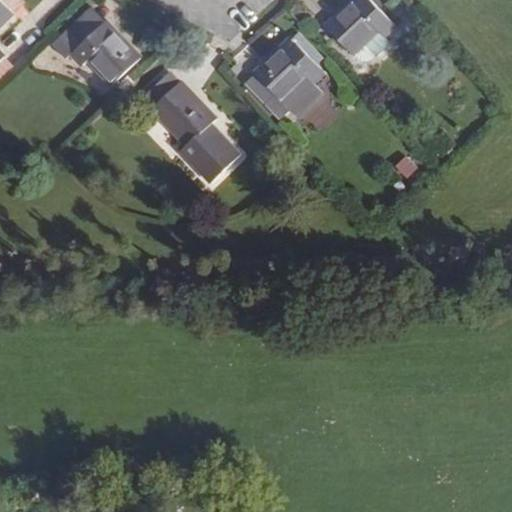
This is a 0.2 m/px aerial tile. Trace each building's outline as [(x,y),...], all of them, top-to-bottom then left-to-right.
[(0,29),(14,15),(0,0),(0,61),(3,59),(6,56),(0,50),(0,29)] [(367,0),(357,10),(351,4),(327,27),(354,53),(355,52),(377,32),(383,38),(396,26),(370,0),(367,0)] [(354,0),(351,4),(357,10),(367,0),(354,0)] [(99,26),(105,21),(92,8),(52,47),(65,60),(71,54),(99,26)] [(110,37),(116,32),(105,21),(99,26),(110,37)] [(71,54),(83,65),(89,58),(112,80),(139,55),(116,32),(110,37),(99,26),(71,54)] [(377,32),(355,52),(361,60),(366,62),(369,62),(373,60),(389,45),(383,38),(377,32)] [(299,45),(287,57),(280,51),(261,69),(287,98),(308,79),(313,84),(326,72),(319,64),(325,59),(300,33),(293,39),(299,45)] [(287,57),(299,45),(293,39),(280,51),(287,57)] [(0,84),(14,71),(3,59),(0,61),(0,84)] [(278,119),(293,104),(287,98),(261,69),(245,85),(278,119)] [(155,110),(182,85),(171,74),(144,99),(155,110)] [(182,85),(155,110),(187,145),(182,150),(213,181),(240,157),(210,124),(215,120),(182,85)] [(452,154),(443,145),(436,152),(444,161),(452,154)] [(408,179),(418,167),(404,154),(393,166),(408,179)]
